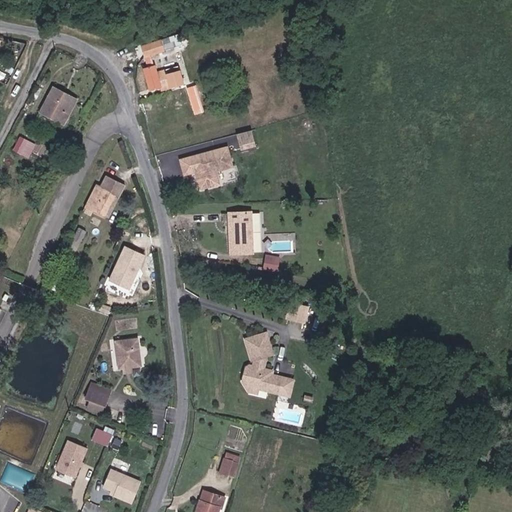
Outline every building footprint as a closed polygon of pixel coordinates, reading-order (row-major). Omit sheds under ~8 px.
[(147,49),(164,43),(161,33),(143,39),(147,49)] [(175,78),(190,74),(185,60),(172,64),(170,58),(161,61),(159,58),(146,62),(153,84),(165,81),(164,76),(174,74),(175,78)] [(46,95),(52,98),(64,73),(58,70),(46,95)] [(52,98),(69,106),(78,87),(67,82),(69,75),(64,73),(52,98)] [(78,87),(81,80),(69,75),(67,82),(78,87)] [(251,148),(247,134),(233,137),(236,152),(251,148)] [(20,135),(13,149),(29,157),(36,142),(20,135)] [(227,170),(225,159),(223,151),(214,153),(177,161),(181,177),(193,175),(194,179),(190,180),(193,193),(214,189),(211,173),(219,172),(227,170)] [(222,187),(219,172),(211,173),(214,189),(222,187)] [(97,209),(114,218),(128,192),(124,190),(110,184),(97,209)] [(228,253),(249,252),(247,212),(226,212),(228,253)] [(78,238),(84,241),(91,227),(85,224),(78,238)] [(125,244),(110,280),(132,289),(147,253),(125,244)] [(264,269),(280,270),(282,252),(266,250),(264,269)] [(288,318),(308,322),(311,307),(290,303),(288,318)] [(266,349),(271,346),(262,327),(245,337),(252,355),(257,355),(256,362),(251,362),(245,365),(242,375),(244,379),(261,383),(277,387),(281,372),(272,370),(263,368),(264,363),(266,349)] [(124,368),(147,366),(145,340),(123,341),(124,368)] [(247,386),(260,389),(261,383),(244,379),(247,386)] [(112,408),(117,396),(99,388),(94,400),(99,402),(112,408)] [(109,415),(112,408),(99,402),(96,410),(109,415)] [(97,427),(92,439),(109,445),(114,434),(97,427)] [(82,482),(95,452),(76,444),(63,474),(82,482)] [(235,474),(240,476),(247,455),(240,453),(238,457),(229,453),(228,457),(239,461),(235,474)] [(224,470),(235,474),(239,461),(228,457),(224,470)] [(136,501),(143,477),(110,468),(103,491),(136,501)] [(226,511),(232,496),(210,489),(203,511),(226,511)]
